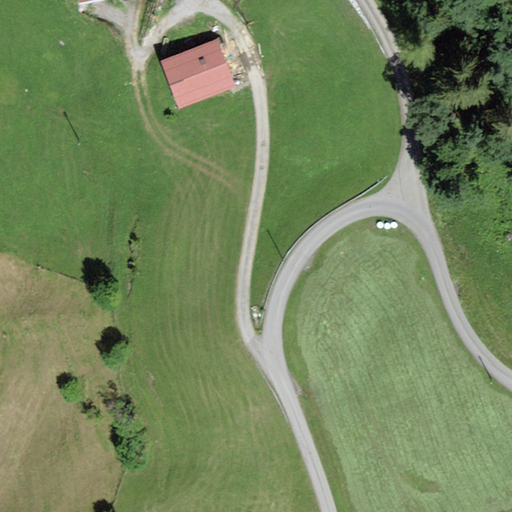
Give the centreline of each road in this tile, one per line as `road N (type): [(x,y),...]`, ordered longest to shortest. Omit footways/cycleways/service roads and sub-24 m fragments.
road 1 (track): [(142,57),(172,14),(198,3),(227,18),(247,47),(263,137),(243,314),(257,348),(271,356)]
road 2 (unclassified): [(407,208),(376,205),(336,221),(298,258),(277,305),(271,356),(330,511)]
road 3 (unclassified): [(366,0),(388,38),(407,101),(407,208)]
road 4 (unclassified): [(511,380),(466,333),(427,235),(407,208)]
